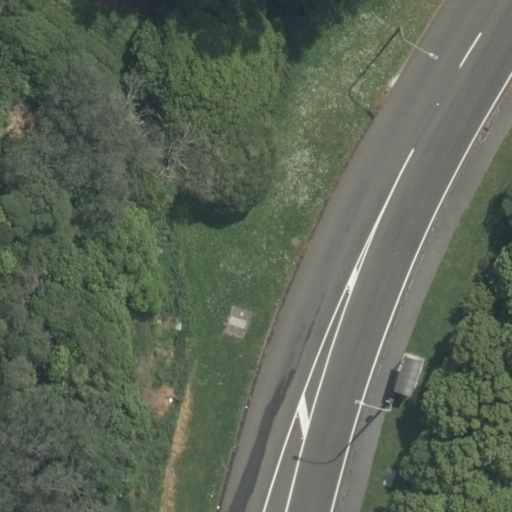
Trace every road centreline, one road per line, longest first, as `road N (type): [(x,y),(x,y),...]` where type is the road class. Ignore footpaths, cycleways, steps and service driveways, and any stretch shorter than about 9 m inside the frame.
road 1 (secondary): [(280,511),(332,323),(505,0)]
road 2 (track): [(332,323),(261,320),(170,92),(0,22)]
